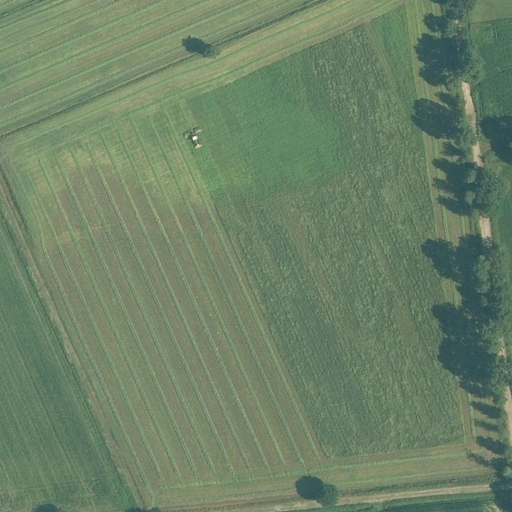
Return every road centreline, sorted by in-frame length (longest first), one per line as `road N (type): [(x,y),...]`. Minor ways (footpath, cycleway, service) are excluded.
road 1 (track): [(511,435),(465,84)]
road 2 (track): [(0,193),(145,511)]
road 3 (track): [(277,511),(511,488)]
